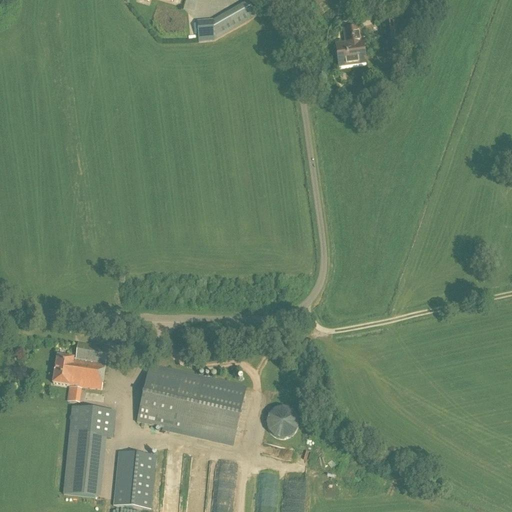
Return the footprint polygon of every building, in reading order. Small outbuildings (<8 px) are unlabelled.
[(214,42),(257,18),(247,1),(213,21),(197,22),(198,43),(214,42)] [(419,16),(417,3),(403,4),(405,18),(419,16)] [(398,28),(398,24),(398,23),(380,26),(384,56),(402,53),(402,50),(410,49),(407,27),(398,28)] [(362,41),(360,28),(343,31),(344,43),(335,45),(338,69),(367,65),(363,41),(362,41)] [(105,365),(108,349),(78,344),(75,360),(74,360),(57,357),(52,385),(69,387),(72,387),(84,389),(102,392),(105,365)] [(233,446),(245,394),(246,390),(149,368),(136,424),(190,436),(233,446)] [(268,417),(266,425),(268,433),(275,439),(283,441),(291,439),(297,433),(299,424),(297,416),(290,410),(282,408),(274,411),(268,417)] [(69,436),(113,440),(116,413),(72,409),(69,436)] [(327,441),(320,447),(323,451),(330,445),(327,441)] [(151,511),(156,457),(118,453),(113,507),(151,511)] [(174,467),(188,467),(188,459),(173,459),(174,467)] [(170,472),(166,511),(182,511),(186,479),(187,473),(170,472)]
